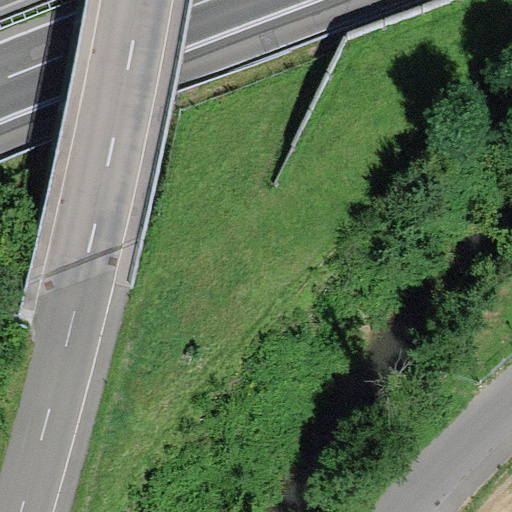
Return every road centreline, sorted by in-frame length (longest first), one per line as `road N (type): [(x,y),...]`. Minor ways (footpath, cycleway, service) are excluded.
road 1 (residential): [(20,511),(87,259),(141,0)]
road 2 (motorway): [(0,80),(210,0)]
road 3 (residential): [(415,511),(511,409)]
